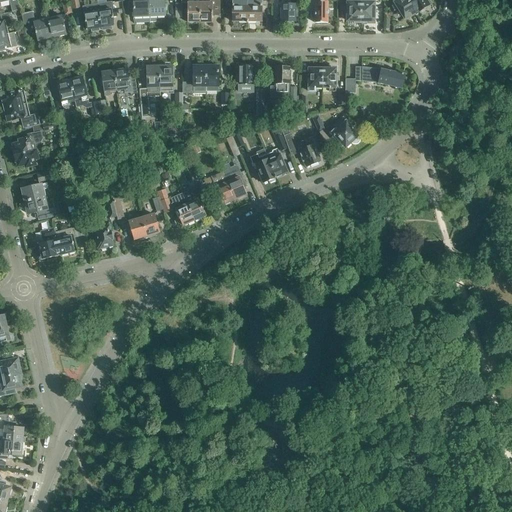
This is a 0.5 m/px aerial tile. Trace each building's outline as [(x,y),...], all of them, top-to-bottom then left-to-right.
[(0,0),(0,6),(0,7),(0,4),(0,1),(5,0),(9,0),(12,12),(19,10),(17,0),(0,0)] [(77,0),(70,0),(72,10),(80,8),(77,0)] [(150,22),(149,1),(148,0),(132,0),(133,2),(128,2),(128,12),(133,11),(133,17),(134,17),(135,23),(150,22)] [(181,0),(181,3),(187,3),(187,22),(200,22),(199,0),(181,0)] [(220,0),(199,0),(200,22),(212,22),(212,16),(220,16),(220,0)] [(247,23),(247,0),(232,0),(232,22),(239,22),(246,22),(246,23),(247,23)] [(247,0),(247,23),(248,23),(256,22),(256,21),(261,21),(261,0),(247,0)] [(347,0),(347,8),(347,15),(347,21),(354,21),(354,23),(360,23),(360,0),(347,0)] [(373,0),(360,0),(360,23),(367,23),(367,21),(374,21),(374,16),(374,8),(373,0)] [(395,0),(392,2),(394,5),(391,6),(394,11),(398,8),(404,18),(406,18),(407,18),(411,16),(411,14),(415,12),(407,0),(395,0)] [(407,0),(415,12),(416,14),(420,11),(422,12),(426,9),(425,8),(429,13),(434,10),(431,4),(430,4),(427,0),(407,0)] [(165,16),(165,1),(149,1),(150,22),(155,22),(157,16),(165,16)] [(328,1),(315,1),(315,23),(328,23),(328,1)] [(72,13),(69,2),(63,4),(65,15),(72,13)] [(110,26),(114,25),(113,16),(117,16),(116,9),(113,9),(112,2),(97,4),(98,12),(100,27),(102,27),(103,30),(110,29),(110,26)] [(99,31),(99,28),(100,27),(98,12),(97,4),(83,6),(86,30),(91,29),(91,32),(99,31)] [(281,14),(281,22),(285,22),(285,23),(291,23),(291,22),(294,22),(294,17),(297,17),(298,4),(281,4),(281,5),(277,5),(277,13),(281,14)] [(32,12),(21,15),(26,32),(32,30),(34,34),(36,33),(38,40),(40,40),(40,42),(45,41),(45,39),(52,37),(48,20),(35,24),(32,12)] [(0,35),(6,35),(4,27),(6,27),(6,26),(10,25),(7,13),(0,14),(0,35)] [(48,20),(52,37),(66,34),(62,15),(47,19),(48,20)] [(0,49),(5,48),(5,49),(11,48),(17,46),(14,33),(6,35),(0,35),(0,49)] [(319,58),(308,58),(309,66),(320,66),(319,58)] [(164,66),(159,67),(159,87),(160,92),(168,92),(168,94),(174,94),(174,86),(172,86),(172,77),(173,77),(173,73),(172,73),(172,66),(164,66)] [(183,82),(183,93),(206,93),(206,91),(206,66),(193,66),(193,68),(190,68),(190,82),(183,82)] [(218,66),(206,66),(206,91),(218,91),(218,77),(219,76),(219,74),(218,73),(218,66)] [(239,77),(237,77),(237,83),(239,83),(239,84),(239,92),(253,92),(253,84),(253,66),(239,66),(239,77)] [(147,69),(143,69),(144,78),(147,78),(147,88),(147,93),(147,97),(148,97),(160,97),(160,92),(159,87),(159,67),(154,67),(147,67),(147,69)] [(273,86),(270,89),(270,96),(272,99),(289,99),(289,87),(289,76),(289,73),(289,67),(275,67),(275,87),(273,86)] [(309,69),(309,74),(309,84),(309,91),(315,91),(315,87),(322,87),(322,67),(315,67),(315,69),(309,69)] [(328,67),(322,67),(322,87),(329,87),(329,91),(335,91),(335,84),(335,74),(335,69),(328,69),(328,67)] [(355,79),(346,79),(345,79),(345,93),(355,93),(355,81),(362,81),(378,83),(394,87),(394,88),(399,89),(400,88),(402,88),(405,75),(403,74),(401,73),(401,74),(394,72),(395,70),(390,69),(390,71),(381,69),(372,68),(367,67),(362,67),(355,67),(355,79)] [(116,71),(114,71),(117,90),(118,94),(130,93),(130,95),(138,94),(136,76),(131,77),(131,76),(128,77),(128,69),(121,70),(121,69),(116,70),(116,71)] [(103,81),(100,81),(101,86),(104,86),(105,96),(110,95),(110,91),(117,90),(114,71),(113,71),(113,70),(108,71),(108,72),(102,73),(103,81)] [(88,103),(88,100),(82,77),(77,78),(76,77),(71,79),(71,80),(70,80),(75,103),(82,101),(83,104),(88,103)] [(75,103),(70,80),(68,80),(68,79),(63,81),(63,82),(58,83),(64,110),(70,108),(69,104),(75,103)] [(51,97),(49,86),(43,88),(46,99),(51,97)] [(147,88),(139,89),(141,118),(150,117),(148,97),(147,97),(147,93),(147,88)] [(4,109),(23,104),(21,98),(25,97),(23,90),(18,91),(18,92),(1,96),(3,101),(1,103),(2,106),(4,107),(4,109)] [(104,101),(97,102),(99,115),(107,113),(104,101)] [(99,115),(97,102),(90,103),(92,116),(99,115)] [(27,103),(23,104),(4,109),(5,111),(3,112),(4,115),(6,116),(7,121),(21,118),(22,122),(23,128),(32,126),(40,124),(37,114),(30,116),(27,103)] [(66,122),(63,110),(56,112),(59,124),(66,122)] [(318,115),(312,118),(319,132),(324,129),(318,115)] [(346,147),(351,142),(352,143),(353,143),(353,144),(354,144),(355,144),(356,144),(357,144),(358,143),(359,142),(360,141),(360,140),(360,139),(360,138),(360,137),(359,135),(345,120),(339,125),(337,123),(330,129),(330,130),(330,131),(330,132),(334,136),(339,140),(346,147)] [(42,124),(40,124),(32,126),(34,134),(32,134),(33,137),(18,140),(19,143),(13,144),(14,149),(12,149),(14,155),(36,150),(34,144),(40,142),(41,139),(40,133),(58,128),(56,121),(42,124)] [(277,125),(271,128),(281,151),(287,149),(277,125)] [(305,140),(306,142),(304,143),(303,142),(299,144),(298,145),(298,146),(297,147),(291,132),(283,135),(291,154),(300,150),(306,167),(320,162),(314,146),(318,145),(314,136),(305,140)] [(240,133),(233,136),(238,147),(244,144),(240,133)] [(227,138),(235,157),(241,154),(233,136),(227,138)] [(144,153),(143,146),(138,147),(137,141),(124,143),(126,156),(144,153)] [(201,152),(197,144),(191,147),(194,155),(201,152)] [(265,153),(276,178),(282,175),(281,174),(287,172),(277,148),(265,153)] [(36,150),(14,155),(15,162),(17,162),(18,166),(24,165),(25,167),(37,164),(36,159),(38,158),(36,150)] [(276,178),(265,153),(258,156),(258,154),(253,156),(264,183),(269,181),(270,182),(275,180),(274,179),(276,178)] [(76,155),(68,157),(70,165),(77,163),(76,155)] [(37,174),(38,181),(53,178),(51,171),(37,174)] [(230,201),(235,199),(226,178),(224,174),(223,171),(203,179),(208,190),(215,187),(222,204),(224,204),(225,205),(230,203),(230,201)] [(240,172),(232,176),(226,178),(235,199),(246,194),(244,188),(246,187),(240,172)] [(27,188),(22,189),(23,192),(22,192),(25,201),(44,197),(42,189),(48,188),(47,183),(41,184),(34,186),(34,185),(30,186),(30,187),(27,187),(27,188)] [(181,193),(186,204),(194,221),(205,215),(198,198),(199,197),(200,198),(207,195),(202,184),(195,187),(181,193)] [(189,224),(193,222),(193,221),(194,221),(186,204),(181,193),(172,198),(174,203),(173,203),(175,209),(174,209),(179,220),(181,219),(183,225),(188,223),(189,224)] [(44,197),(25,201),(28,214),(37,212),(39,220),(53,216),(53,213),(55,213),(52,199),(50,200),(49,196),(44,197)] [(163,209),(162,207),(158,197),(152,199),(157,211),(163,209)] [(172,210),(167,198),(160,201),(165,213),(172,210)] [(113,201),(117,216),(117,220),(123,218),(119,200),(113,201)] [(109,218),(117,216),(113,201),(106,203),(109,218)] [(142,217),(147,237),(155,235),(155,233),(159,232),(158,225),(157,222),(154,214),(142,217)] [(147,237),(142,217),(129,221),(131,229),(130,229),(131,232),(132,232),(134,239),(140,237),(140,239),(147,237)] [(47,258),(54,257),(60,255),(55,233),(54,229),(52,221),(46,222),(48,230),(41,232),(43,239),(44,239),(44,242),(39,244),(41,252),(41,255),(41,256),(40,256),(39,257),(39,258),(39,259),(39,260),(40,261),(41,261),(41,262),(42,262),(47,260),(47,258)] [(76,228),(55,233),(60,255),(77,251),(73,238),(78,237),(84,236),(81,223),(75,224),(76,228)] [(113,246),(110,231),(108,224),(103,225),(103,223),(94,225),(97,240),(96,240),(97,248),(99,248),(99,249),(100,249),(101,249),(105,249),(106,247),(113,246)] [(9,334),(4,315),(0,315),(0,342),(11,340),(12,338),(12,336),(11,335),(9,334)] [(17,359),(0,362),(0,376),(20,373),(17,359)] [(0,396),(14,393),(13,388),(21,387),(20,380),(22,379),(20,373),(0,376),(0,396)] [(0,435),(4,436),(4,440),(22,442),(23,428),(15,427),(15,422),(9,422),(8,413),(0,413),(0,435)] [(0,459),(6,460),(7,460),(8,454),(9,454),(9,456),(13,457),(13,455),(21,456),(22,442),(4,440),(3,451),(0,450),(0,459)] [(0,498),(7,501),(9,495),(10,495),(12,490),(10,489),(11,487),(3,485),(3,483),(0,481),(0,498)]
